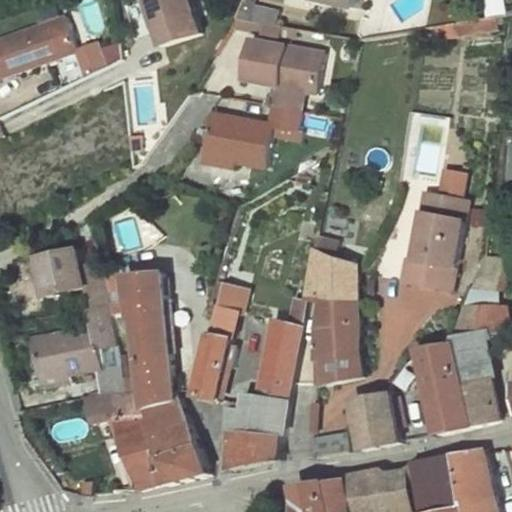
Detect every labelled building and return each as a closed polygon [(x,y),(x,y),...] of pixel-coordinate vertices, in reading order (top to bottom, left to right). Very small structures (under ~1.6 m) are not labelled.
[(194,0),(151,0),(165,44),(204,31),(194,0)] [(84,51),(73,16),(0,39),(0,48),(8,75),(84,51)] [(267,40),(258,38),(250,77),(285,83),(311,87),(322,90),(329,52),(282,43),(284,33),(301,37),(303,27),(270,20),(267,40)] [(476,63),(475,110),(496,111),(496,63),(476,63)] [(281,103),(307,108),(311,87),(285,83),(281,103)] [(307,108),(281,103),(277,122),(304,127),(307,108)] [(277,122),(218,112),(210,152),(237,157),(270,163),(277,122)] [(63,131),(21,152),(23,156),(32,175),(25,178),(35,198),(83,174),(63,131)] [(237,157),(210,152),(209,161),(236,166),(237,157)] [(23,156),(11,161),(20,180),(25,178),(32,175),(23,156)] [(469,197),(474,174),(446,169),(441,191),(469,197)] [(472,202),(430,194),(426,215),(430,216),(421,261),(414,259),(409,283),(456,291),(472,202)] [(319,250),(311,301),(325,303),(363,308),(362,265),(319,250)] [(88,289),(92,308),(113,304),(106,266),(87,270),(83,252),(44,259),(51,298),(88,289)] [(478,289),(500,290),(496,273),(483,273),(478,289)] [(134,304),(146,396),(148,410),(180,401),(180,395),(168,274),(129,277),(134,304)] [(502,306),(500,290),(478,289),(472,307),(502,306)] [(227,292),(220,290),(215,310),(223,311),(227,292)] [(251,298),(227,292),(223,311),(243,316),(248,317),(251,298)] [(95,330),(38,342),(46,381),(67,377),(104,369),(100,350),(122,346),(116,303),(113,304),(92,308),(89,309),(95,330)] [(363,308),(325,303),(322,332),(322,359),(320,360),(320,383),(330,383),(330,386),(368,376),(362,351),(364,328),(363,308)] [(490,333),(506,330),(502,306),(472,307),(461,340),(490,333)] [(223,311),(217,335),(202,393),(201,398),(223,404),(238,341),(243,316),(223,311)] [(278,320),(270,369),(264,397),(294,400),(299,374),(308,327),(278,320)] [(495,381),(490,333),(461,340),(459,345),(469,386),(495,381)] [(425,352),(445,434),(479,427),(469,386),(459,345),(425,352)] [(67,377),(46,381),(48,388),(68,384),(67,377)] [(504,421),(495,381),(469,386),(479,427),(504,421)] [(394,394),(359,402),(366,452),(404,443),(394,394)] [(85,400),(98,424),(113,420),(107,396),(85,400)] [(146,396),(107,396),(113,420),(119,419),(144,493),(170,485),(155,435),(149,414),(148,410),(146,396)] [(249,410),(237,407),(234,433),(288,436),(294,400),(264,397),(252,396),(249,410)] [(149,414),(155,435),(194,422),(185,400),(180,401),(148,410),(149,414)] [(119,419),(113,420),(138,492),(144,493),(119,419)] [(215,475),(194,422),(155,435),(170,485),(170,487),(215,475)] [(288,436),(234,433),(231,472),(283,463),(288,436)] [(313,441),(314,459),(352,452),(350,434),(313,441)] [(504,511),(493,460),(499,459),(497,451),(491,452),(490,448),(462,454),(469,507),(469,511),(504,511)] [(462,454),(418,463),(420,479),(425,502),(426,511),(443,511),(469,507),(462,454)] [(411,470),(413,480),(420,479),(418,463),(414,463),(411,470)] [(396,511),(394,474),(390,473),(387,469),(331,480),(330,483),(334,511),(396,511)] [(396,511),(417,511),(417,503),(413,480),(411,470),(394,474),(396,511)] [(417,503),(425,502),(420,479),(413,480),(417,503)] [(87,484),(87,496),(98,495),(96,483),(87,484)] [(334,511),(330,483),(301,488),(305,511),(334,511)] [(417,511),(426,511),(425,502),(417,503),(417,511)]
